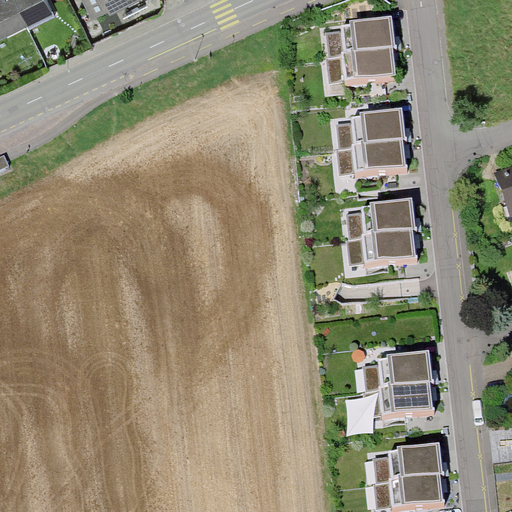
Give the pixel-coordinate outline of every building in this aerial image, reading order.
[(45,0),(0,0),(0,36),(51,12),(45,0)] [(82,0),(93,24),(145,0),(82,0)] [(392,22),(315,31),(322,95),(400,85),(392,22)] [(401,111),(323,121),(331,183),(408,173),(401,111)] [(511,172),(494,178),(511,232),(511,172)] [(413,202),(335,210),(342,280),(421,271),(413,202)] [(429,356),(357,364),(363,425),(436,417),(429,356)] [(444,511),(439,449),(370,455),(375,511),(444,511)]
